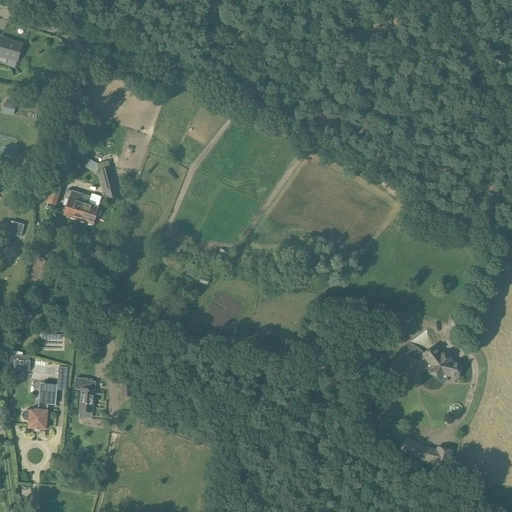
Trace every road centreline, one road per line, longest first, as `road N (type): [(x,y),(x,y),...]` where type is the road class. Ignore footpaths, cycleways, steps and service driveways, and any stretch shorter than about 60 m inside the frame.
road 1 (track): [(497,232),(410,201),(248,95),(197,73)]
road 2 (unknown): [(36,511),(16,374)]
road 3 (track): [(197,73),(77,36)]
